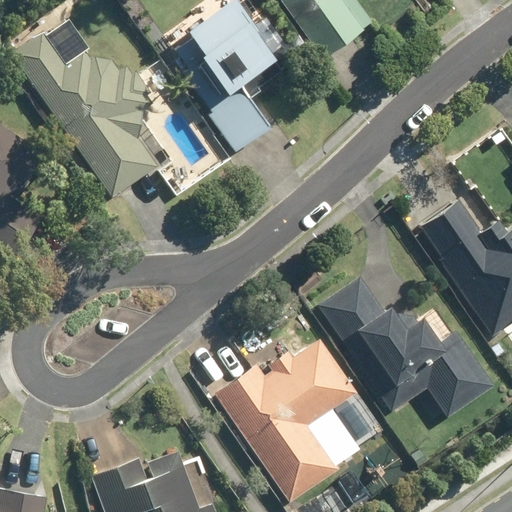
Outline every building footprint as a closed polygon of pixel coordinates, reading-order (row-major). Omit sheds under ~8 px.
[(266,128),(236,84),(277,56),(237,0),(222,0),(181,28),(200,55),(194,58),(220,95),(201,108),(231,152),(266,128)] [(278,0),(284,8),(320,59),(370,23),(354,0),(278,0)] [(71,26),(59,35),(15,66),(106,194),(150,163),(126,129),(138,121),(138,110),(152,100),(125,64),(118,69),(110,59),(94,58),(71,26)] [(0,239),(19,250),(35,220),(2,202),(31,150),(0,132),(0,239)] [(496,221),(476,234),(457,204),(419,229),(489,338),(511,323),(511,226),(504,232),(496,221)] [(386,305),(379,310),(360,280),(318,307),(387,413),(425,388),(444,418),(492,386),(455,330),(435,342),(417,314),(399,326),(386,305)] [(318,342),(273,371),(264,358),(213,391),(284,502),(335,469),(306,424),(352,395),(318,342)] [(174,446),(104,471),(88,476),(100,511),(213,511),(210,502),(195,507),(174,446)] [(0,511),(42,511),(45,500),(0,488),(0,511)]
